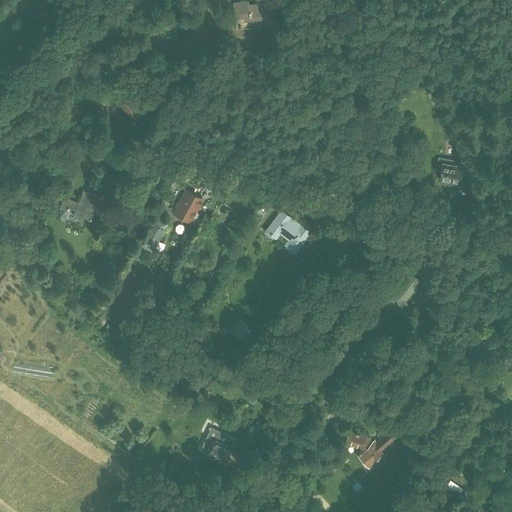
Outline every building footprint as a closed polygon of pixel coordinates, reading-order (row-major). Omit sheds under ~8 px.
[(259,19),(260,24),(272,23),(269,2),(249,4),(248,1),(233,2),(235,17),(248,16),(249,20),(259,19)] [(441,99),(438,92),(432,94),(435,101),(441,99)] [(118,99),(132,121),(141,115),(127,94),(118,99)] [(461,158),(461,160),(464,161),(466,160),(469,160),(466,150),(463,140),(457,142),(457,149),(456,158),(461,158)] [(461,158),(456,158),(455,159),(438,156),(436,169),(441,170),(439,179),(460,182),(461,177),(463,177),(466,160),(464,161),(461,160),(461,158)] [(16,201),(21,193),(10,186),(5,195),(16,201)] [(202,198),(186,190),(180,201),(178,201),(176,205),(177,207),(176,208),(184,213),(182,216),(183,216),(183,218),(187,220),(189,220),(190,220),(202,198)] [(79,221),(90,225),(100,197),(83,191),(79,203),(64,197),(60,208),(66,211),(66,212),(80,218),(79,221)] [(284,245),(295,253),(311,231),(281,209),(264,230),(275,239),(279,233),(288,240),(284,245)] [(139,243),(153,251),(169,221),(155,214),(140,241),(139,243)] [(189,242),(195,236),(190,231),(184,237),(189,242)] [(173,271),(163,266),(157,279),(155,282),(165,287),(169,280),(173,271)] [(381,298),(399,312),(406,303),(404,301),(413,290),(412,288),(418,281),(411,275),(410,276),(405,272),(399,279),(403,283),(393,294),(387,289),(381,298)] [(324,303),(344,318),(355,306),(334,290),(324,303)] [(155,302),(158,297),(153,294),(150,299),(155,302)] [(154,322),(164,327),(170,317),(160,311),(154,322)] [(230,332),(244,342),(254,329),(241,318),(230,332)] [(511,346),(502,360),(511,367),(511,346)] [(315,367),(323,375),(331,367),(331,366),(336,360),(329,354),(324,360),(323,359),(315,367)] [(435,369),(442,377),(451,370),(445,361),(435,369)] [(449,389),(460,396),(470,383),(460,375),(449,389)] [(266,384),(262,379),(256,385),(260,389),(258,391),(263,396),(265,394),(269,398),(275,392),(270,388),(272,386),(267,382),(266,384)] [(247,435),(252,439),(263,425),(258,421),(247,435)] [(358,453),(368,465),(377,457),(379,460),(385,455),(380,449),(396,436),(390,429),(375,442),(373,440),(370,443),(366,437),(348,431),(345,441),(362,447),(363,449),(358,453)] [(208,454),(219,459),(225,449),(229,451),(235,439),(226,434),(222,442),(215,439),(208,454)] [(437,473),(442,479),(445,476),(451,471),(453,473),(457,469),(456,467),(461,463),(455,455),(439,469),(440,470),(437,473)] [(43,473),(56,484),(62,478),(48,466),(43,473)]
